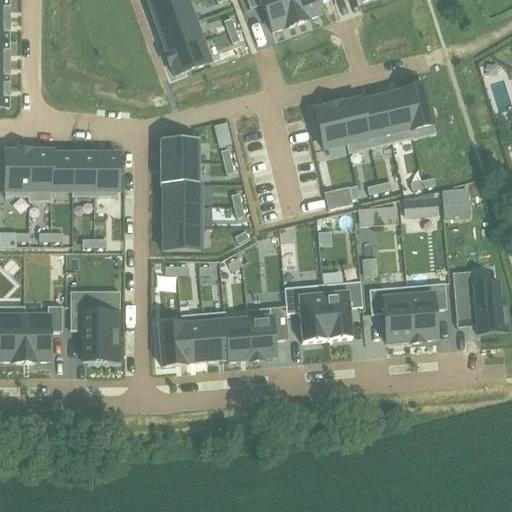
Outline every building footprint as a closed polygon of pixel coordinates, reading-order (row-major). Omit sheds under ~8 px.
[(185,0),(144,0),(150,16),(186,3),(185,0)] [(244,0),(249,12),(261,7),(271,35),(284,30),(285,31),(295,27),(285,0),(244,0)] [(285,0),(295,27),(306,23),(305,22),(318,17),(311,0),(285,0)] [(186,3),(150,16),(158,37),(194,24),(186,3)] [(235,31),(231,20),(223,23),(227,34),(235,31)] [(194,24),(158,37),(165,57),(201,44),(194,24)] [(239,43),(235,31),(227,34),(231,46),(239,43)] [(165,57),(163,58),(167,69),(169,68),(173,78),(209,65),(201,44),(165,57)] [(400,93),(400,94),(411,141),(411,142),(434,136),(423,87),(400,93)] [(400,94),(379,99),(390,146),(411,141),(400,94)] [(379,99),(358,104),(369,151),(390,146),(379,99)] [(337,105),(336,106),(337,111),(346,146),(348,156),(369,151),(358,104),(357,102),(337,106),(337,105)] [(325,110),(313,113),(322,152),(346,146),(337,111),(336,106),(324,109),(325,110)] [(197,142),(159,142),(159,165),(197,165),(197,142)] [(231,163),(228,151),(221,153),(223,165),(231,163)] [(4,154),(4,199),(28,199),(28,153),(16,153),(16,154),(4,154)] [(28,153),(28,199),(28,204),(50,204),(50,195),(50,156),(50,154),(29,154),(29,153),(28,153)] [(50,156),(50,195),(71,194),(71,156),(50,156)] [(71,156),(71,194),(71,199),(93,199),(93,156),(71,156)] [(93,156),(93,199),(117,199),(117,156),(93,156)] [(234,175),(231,163),(223,165),(226,177),(234,175)] [(197,165),(159,165),(159,187),(161,187),(180,187),(180,186),(197,186),(197,165)] [(435,187),(433,179),(421,182),(423,190),(435,187)] [(423,190),(421,182),(410,185),(412,193),(423,190)] [(392,191),(390,183),(378,186),(380,194),(392,191)] [(180,187),(161,187),(161,208),(199,208),(200,186),(197,186),(180,186),(180,187)] [(380,194),(378,186),(366,189),(368,197),(380,194)] [(358,199),(356,187),(348,189),(351,201),(358,199)] [(241,207),(238,195),(230,197),(233,209),(241,207)] [(435,200),(402,202),(404,218),(436,216),(435,200)] [(244,218),(241,207),(233,209),(236,220),(244,218)] [(199,208),(161,208),(161,230),(199,230),(199,208)] [(199,230),(161,230),(161,252),(199,253),(199,230)] [(248,240),(244,233),(233,239),(237,246),(248,240)] [(28,244),(28,236),(16,236),(16,244),(28,244)] [(50,244),(50,236),(38,236),(38,244),(50,244)] [(62,244),(62,236),(50,236),(50,244),(62,244)] [(93,250),(93,242),(81,242),(81,250),(93,250)] [(105,250),(105,242),(93,242),(93,250),(105,250)] [(231,273),(241,267),(238,260),(227,266),(231,273)] [(361,262),(363,281),(377,279),(375,260),(361,262)] [(176,277),(176,269),(164,269),(164,277),(176,277)] [(188,277),(188,269),(176,269),(176,277),(188,277)] [(211,277),(211,269),(199,269),(199,277),(211,277)] [(471,274),(451,276),(455,322),(475,321),(476,329),(477,337),(509,334),(506,304),(502,304),(500,286),(472,289),(471,274)] [(345,285),(321,287),(326,343),(351,341),(348,311),(361,310),(359,284),(345,285)] [(444,286),(406,289),(410,344),(409,344),(409,345),(410,345),(422,344),(422,343),(435,342),(433,313),(446,312),(444,286)] [(298,289),(283,291),(285,316),(298,315),(301,345),(326,343),(321,287),(298,289)] [(406,289),(368,292),(370,318),(383,317),(385,346),(409,344),(410,344),(406,289)] [(69,322),(69,333),(83,333),(83,364),(117,364),(117,321),(118,321),(118,306),(83,306),(83,321),(69,322)] [(0,308),(0,363),(12,364),(12,365),(23,365),(23,318),(23,309),(0,308)] [(23,318),(23,365),(34,365),(34,364),(48,364),(48,335),(61,335),(61,309),(47,309),(47,318),(23,318)] [(270,320),(246,322),(250,362),(273,360),(270,320)] [(246,322),(224,324),(228,362),(228,364),(250,362),(246,322)] [(224,324),(203,326),(206,364),(228,362),(224,324)] [(181,326),(157,328),(161,369),(185,367),(185,365),(181,327),(181,326)] [(203,326),(181,327),(185,365),(206,364),(203,326)]
